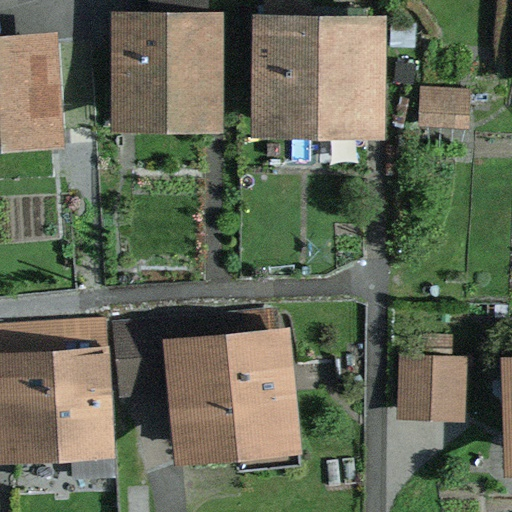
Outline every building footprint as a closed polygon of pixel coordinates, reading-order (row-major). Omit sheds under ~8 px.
[(149,0),(149,22),(126,22),(127,115),(207,115),(207,22),(202,22),(201,0),(149,0)] [(269,3),(267,117),(368,119),(370,30),(307,29),(307,3),(269,3)] [(0,49),(0,132),(50,129),(45,47),(0,49)] [(423,89),(421,119),(465,122),(467,92),(423,89)] [(116,327),(122,389),(187,383),(192,439),(279,432),(268,313),(116,327)] [(0,404),(3,441),(109,435),(103,318),(0,324),(0,404)] [(407,361),(405,411),(456,413),(458,363),(407,361)]
